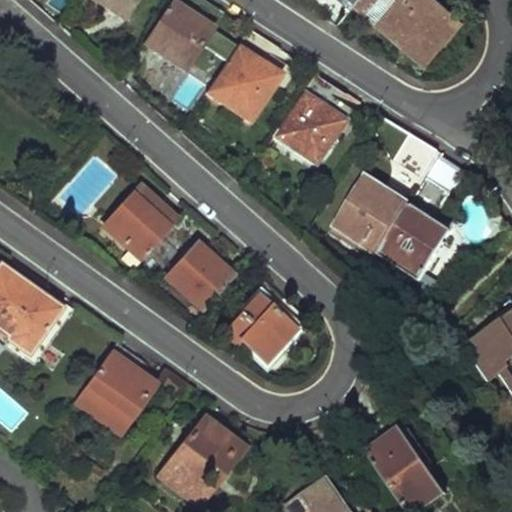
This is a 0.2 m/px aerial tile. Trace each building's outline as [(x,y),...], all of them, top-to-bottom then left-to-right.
[(136,0),(85,0),(122,23),(136,0)] [(200,0),(171,0),(143,45),(186,71),(222,14),(200,0)] [(422,0),(362,0),(355,8),(376,26),(379,24),(393,37),(395,35),(424,60),(440,42),(439,40),(449,28),(426,5),(427,4),(422,0)] [(248,31),(206,95),(250,122),(278,78),(253,59),(264,42),(248,31)] [(314,73),(265,150),(271,154),(279,142),(318,166),(346,120),(320,100),(330,83),(314,73)] [(438,153),(417,139),(401,165),(426,180),(428,177),(434,168),(430,165),(438,153)] [(469,177),(441,158),(434,168),(428,177),(457,196),(469,177)] [(409,206),(411,204),(368,178),(335,227),(377,255),(378,255),(409,206)] [(141,262),(174,227),(139,193),(105,229),(141,262)] [(440,226),(441,224),(413,206),(412,208),(409,206),(378,255),(420,283),(445,244),(443,242),(449,233),(440,226)] [(204,313),(234,280),(197,247),(168,280),(204,313)] [(10,345),(42,298),(0,268),(0,334),(7,340),(10,345)] [(305,323),(265,286),(254,297),(259,301),(229,333),(266,366),(305,323)] [(42,298),(10,345),(29,358),(61,311),(42,298)] [(61,311),(29,358),(35,363),(68,315),(61,311)] [(511,320),(463,354),(485,385),(502,375),(500,372),(511,363),(511,320)] [(115,344),(73,405),(118,436),(151,388),(134,374),(142,364),(115,344)] [(240,453),(200,421),(157,478),(195,508),(210,490),(197,478),(206,466),(221,477),(240,453)] [(366,453),(405,511),(423,511),(446,496),(401,429),(366,453)] [(347,511),(326,481),(287,507),(289,511),(347,511)]
